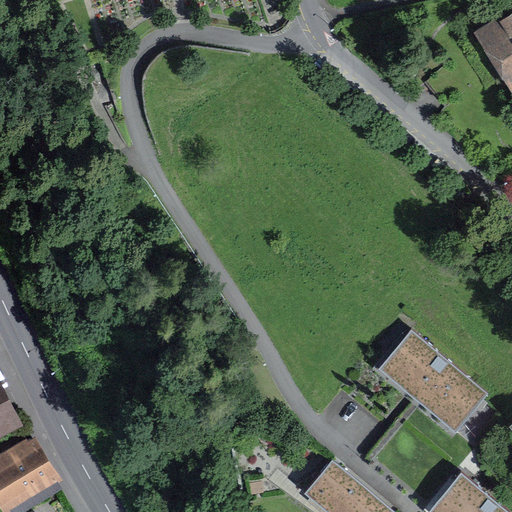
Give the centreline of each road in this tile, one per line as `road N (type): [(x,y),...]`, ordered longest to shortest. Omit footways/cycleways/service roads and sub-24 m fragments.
road 1 (residential): [(305,0),(328,42),(511,203)]
road 2 (secondary): [(109,511),(0,295)]
road 3 (track): [(40,0),(120,149),(148,164)]
